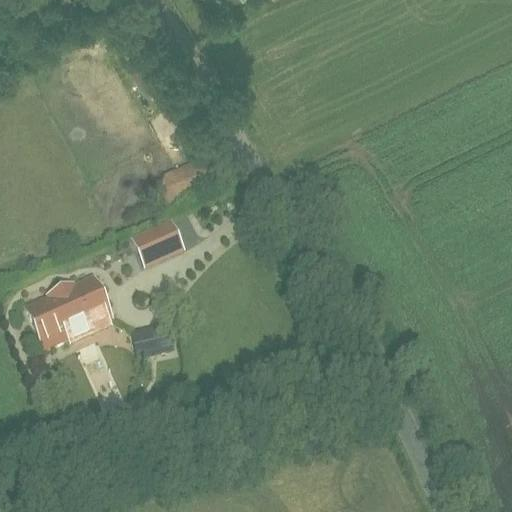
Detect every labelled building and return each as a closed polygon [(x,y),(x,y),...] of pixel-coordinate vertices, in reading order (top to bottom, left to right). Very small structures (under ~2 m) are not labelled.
[(129,64),(149,93),(164,82),(151,63),(157,59),(151,49),(129,64)] [(156,178),(167,209),(223,188),(212,157),(156,178)] [(131,240),(145,272),(188,253),(174,222),(131,240)] [(99,279),(24,310),(44,356),(118,325),(99,279)] [(136,333),(138,361),(175,358),(173,330),(136,333)]
